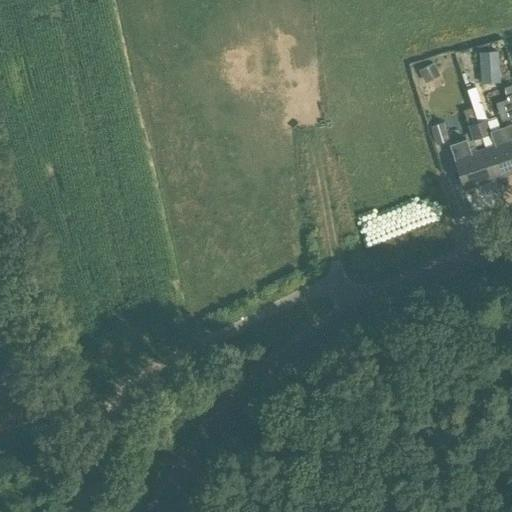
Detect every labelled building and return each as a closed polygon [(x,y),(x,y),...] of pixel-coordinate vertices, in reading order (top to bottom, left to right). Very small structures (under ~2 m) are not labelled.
[(482,88),(501,87),(498,54),(479,55),(482,88)] [(434,63),(419,71),(426,83),(441,76),(434,63)] [(511,86),(503,89),(511,116),(511,86)] [(481,134),(487,150),(495,176),(511,170),(511,124),(504,126),(499,128),(495,117),(487,120),(475,87),(466,90),(477,122),(481,134)] [(495,176),(487,150),(481,134),(477,122),(467,126),(471,137),(450,145),(455,159),(453,160),(463,189),(474,185),(473,184),(495,176)] [(442,123),(431,126),(437,145),(448,142),(442,123)] [(0,427),(32,421),(26,394),(6,398),(2,383),(21,378),(16,353),(17,353),(13,332),(0,334),(0,427)]
